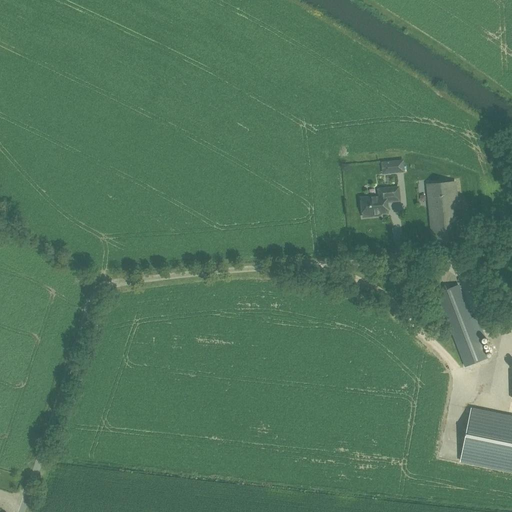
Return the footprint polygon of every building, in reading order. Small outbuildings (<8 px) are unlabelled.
[(403,161),(382,163),(383,174),(404,172),(403,161)] [(434,245),(462,243),(457,201),(456,201),(455,182),(427,185),(429,203),(430,203),(434,245)] [(400,201),(398,188),(379,190),(380,197),(362,199),(364,217),(373,216),(373,214),(388,213),(387,202),(400,201)] [(487,358),(459,285),(437,294),(466,366),(487,358)] [(511,473),(511,416),(471,408),(461,462),(460,463),(511,473)]
